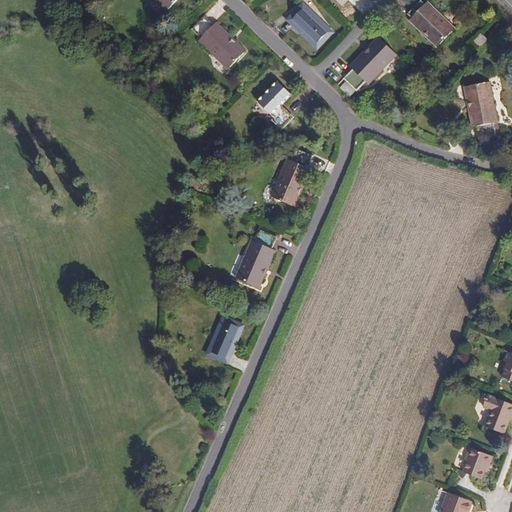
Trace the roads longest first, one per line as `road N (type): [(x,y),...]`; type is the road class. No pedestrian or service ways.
road 1 (residential): [(189,511),(344,148),(339,109)]
road 2 (residential): [(339,109),(399,142),(511,173)]
